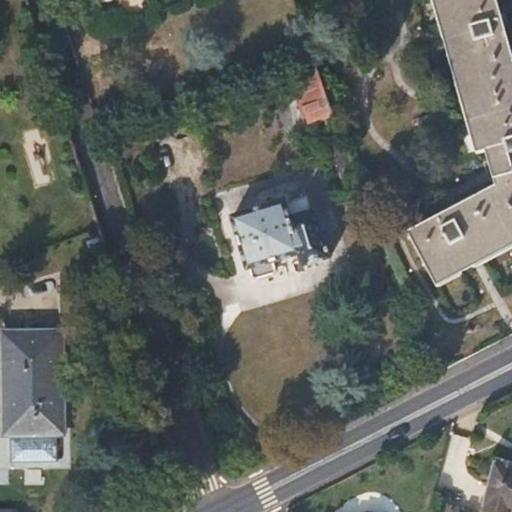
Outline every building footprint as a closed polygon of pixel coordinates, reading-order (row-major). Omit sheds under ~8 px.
[(496,187),(407,233),(437,287),(511,247),(511,54),(497,0),(434,0),(477,155),(486,153),(496,187)] [(311,48),(289,56),(302,96),(298,98),(304,119),(309,117),(310,120),(333,112),(311,48)] [(346,189),(357,185),(340,136),(329,140),(346,189)] [(232,218),(247,269),(250,272),(252,278),(257,281),(275,276),(276,270),(275,262),(299,256),(303,267),(330,259),(317,215),(313,212),(309,195),(232,218)] [(34,334),(6,335),(10,433),(62,433),(59,334),(34,334)] [(511,460),(498,456),(496,461),(493,460),(481,504),(483,505),(482,511),(508,511),(511,511),(511,460)]
